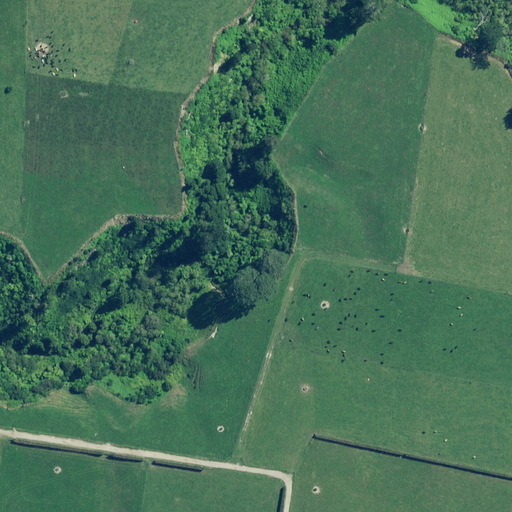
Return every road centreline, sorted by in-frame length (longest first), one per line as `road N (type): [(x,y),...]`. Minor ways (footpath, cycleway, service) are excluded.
road 1 (track): [(237,467),(0,431)]
road 2 (track): [(299,265),(241,433),(237,467)]
